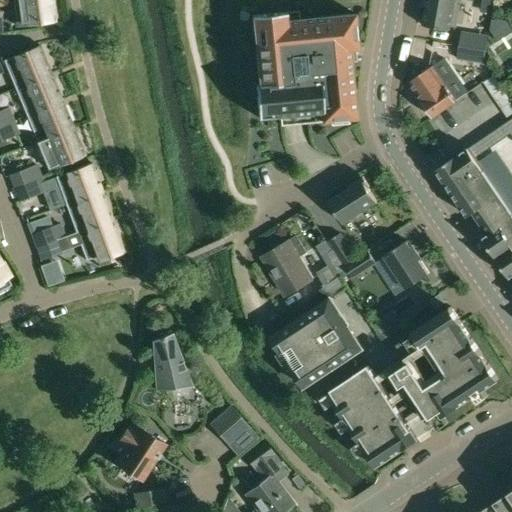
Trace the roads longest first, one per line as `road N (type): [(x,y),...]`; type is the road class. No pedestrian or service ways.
road 1 (tertiary): [(511,325),(389,142)]
road 2 (residential): [(389,142),(245,232)]
road 3 (tertiary): [(369,511),(511,420)]
road 4 (tertiary): [(389,142),(378,102),(394,0)]
